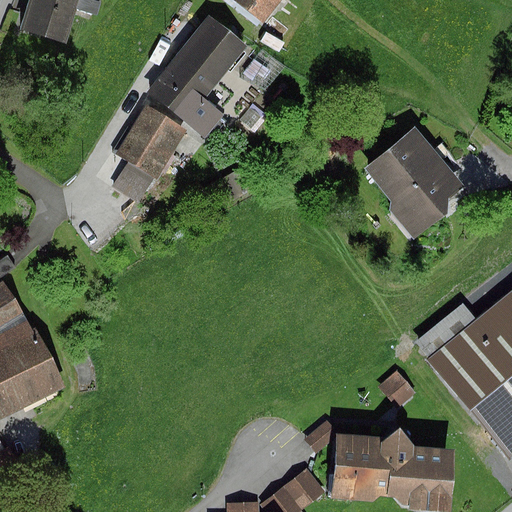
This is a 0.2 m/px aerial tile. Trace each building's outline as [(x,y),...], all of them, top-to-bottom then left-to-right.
[(29,0),(21,30),(67,43),(77,10),(99,16),(102,3),(92,0),(29,0)] [(232,0),(262,22),(263,23),(274,9),(280,0),(232,0)] [(263,23),(262,22),(257,28),(281,48),(297,28),(274,9),(263,23)] [(248,47),(209,16),(147,93),(205,140),(225,115),(206,99),(248,47)] [(188,131),(148,106),(132,130),(128,127),(112,152),(128,163),(112,187),(140,205),(188,131)] [(414,126),(363,168),(391,202),(389,212),(414,242),(449,214),(449,199),(465,186),(414,126)] [(249,192),(237,171),(201,191),(213,212),(249,192)] [(3,282),(0,283),(0,330),(24,316),(3,282)] [(464,304),(415,344),(510,462),(511,460),(511,290),(476,319),(464,304)] [(0,420),(66,388),(40,335),(37,337),(24,316),(0,330),(0,420)] [(397,371),(378,388),(398,411),(417,394),(397,371)] [(338,436),(339,434),(327,420),(303,440),(316,454),(338,436)] [(374,503),(381,497),(396,498),(403,506),(409,506),(409,511),(411,511),(452,511),(457,450),(416,448),(401,429),(388,439),(339,434),(338,436),(332,499),(374,503)] [(9,447),(0,452),(0,479),(4,487),(25,475),(9,447)] [(307,469),(265,502),(273,511),(300,511),(326,493),(307,469)] [(256,511),(256,503),(224,504),(224,511),(256,511)]
